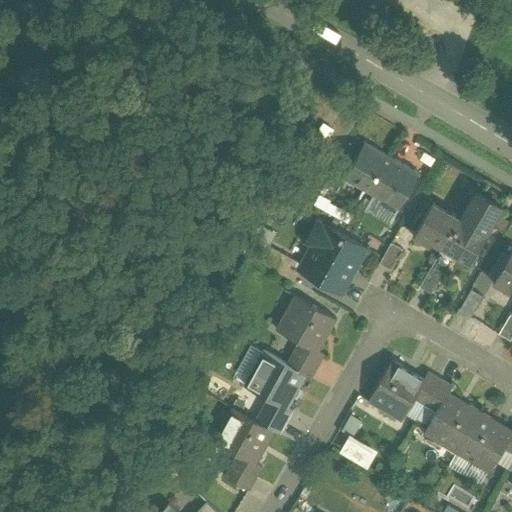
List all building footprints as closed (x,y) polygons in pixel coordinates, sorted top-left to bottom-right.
[(419,173),(364,143),(344,179),(399,209),(419,173)] [(460,218),(443,249),(470,264),(487,234),(486,234),(491,225),(492,226),(503,208),(476,192),(460,218)] [(460,218),(433,203),(413,237),(429,246),(432,242),(443,249),(460,218)] [(366,248),(325,225),(324,226),(316,222),(305,240),(313,244),(298,271),(340,294),(366,248)] [(403,250),(391,244),(380,265),(391,271),(403,250)] [(297,261),(270,246),(261,262),(288,278),(297,261)] [(511,251),(493,283),(509,293),(511,288),(511,251)] [(443,274),(432,267),(420,288),(431,295),(443,274)] [(483,297),(472,291),(460,311),(471,318),(483,297)] [(336,318),(299,298),(291,312),(286,309),(275,329),(300,344),(301,343),(316,350),(322,339),(320,338),(324,331),(327,333),(336,318)] [(511,338),(511,314),(499,335),(511,341),(511,338)] [(316,350),(301,343),(300,344),(288,366),(304,375),(310,378),(323,355),(316,350)] [(288,366),(268,355),(260,368),(255,366),(243,386),(269,401),(270,399),(284,407),(291,395),(289,394),(293,387),(296,389),(304,375),(288,366)] [(316,374),(334,380),(339,366),(321,359),(316,374)] [(405,367),(391,359),(371,394),(385,402),(381,408),(401,419),(416,392),(423,379),(405,368),(405,367)] [(423,379),(416,392),(428,399),(441,378),(428,371),(423,379)] [(452,385),(441,378),(428,399),(440,406),(448,393),(452,385)] [(466,404),(448,393),(440,406),(424,432),(444,445),(447,439),(460,447),(481,411),(467,403),(466,404)] [(284,407),(270,399),(269,401),(257,422),(274,431),(279,434),(291,411),(284,407)] [(257,422),(238,411),(230,424),(225,422),(213,442),(240,457),(240,456),(254,464),(261,452),(259,450),(262,444),(265,446),(274,431),(257,422)] [(495,419),(481,411),(460,447),(472,453),(469,459),(489,471),(505,444),(511,431),(511,430),(495,420),(495,419)] [(346,435),(337,454),(368,468),(377,448),(346,435)] [(240,457),(227,479),(249,491),(261,468),(254,464),(240,456),(240,457)] [(197,511),(179,511),(169,502),(159,511),(218,511),(207,502),(197,511)]
